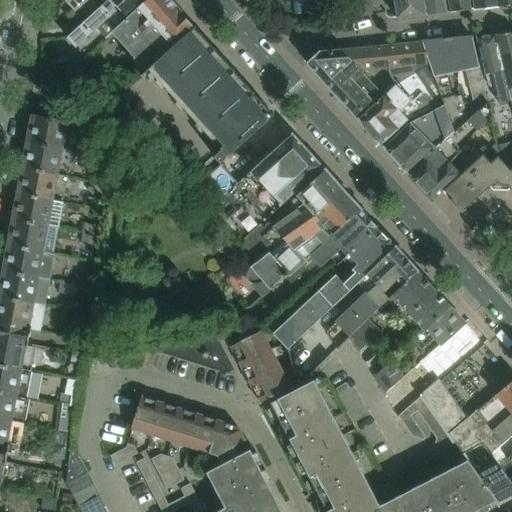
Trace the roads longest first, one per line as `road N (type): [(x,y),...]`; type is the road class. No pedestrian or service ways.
road 1 (secondary): [(511,335),(258,60)]
road 2 (residential): [(258,60),(272,49),(511,24)]
